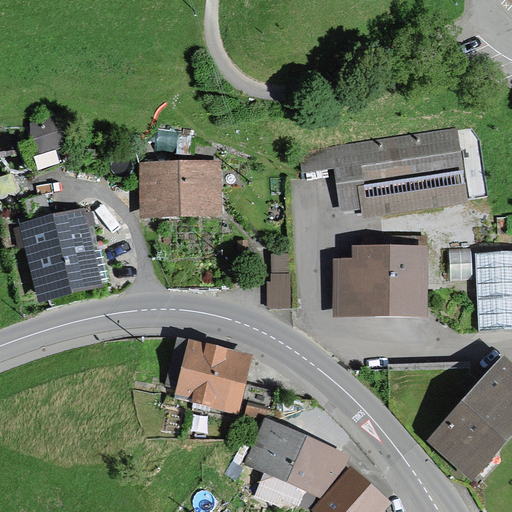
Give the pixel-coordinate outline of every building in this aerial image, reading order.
[(50,116),(28,123),(28,140),(36,154),(62,146),(60,131),(50,116)] [(467,202),(455,125),(291,151),(294,174),(333,168),(340,213),(360,210),(361,218),(467,202)] [(220,218),(219,160),(135,163),(137,220),(220,218)] [(101,289),(81,209),(17,224),(36,305),(101,289)] [(471,279),(470,246),(438,247),(439,279),(471,279)] [(424,321),(425,249),(349,248),(349,261),(331,261),(330,320),(424,321)] [(290,306),(287,253),(269,254),(270,283),(265,283),(266,308),(290,306)] [(511,330),(511,253),(473,255),(477,332),(511,330)] [(249,357),(184,343),(172,395),(190,399),(189,405),(236,415),(249,357)] [(511,436),(511,369),(500,359),(423,445),(469,486),(511,436)] [(276,391),(246,385),(240,412),(270,418),(276,391)] [(309,492),(293,485),(295,479),(313,439),(271,420),(250,465),(276,477),(267,497),(283,504),(286,498),(302,506),(309,492)] [(356,458),(313,439),(295,479),(293,485),(309,492),(327,500),(349,474),(356,458)] [(393,511),(392,510),(394,508),(351,472),(349,474),(327,500),(317,511),(393,511)]
